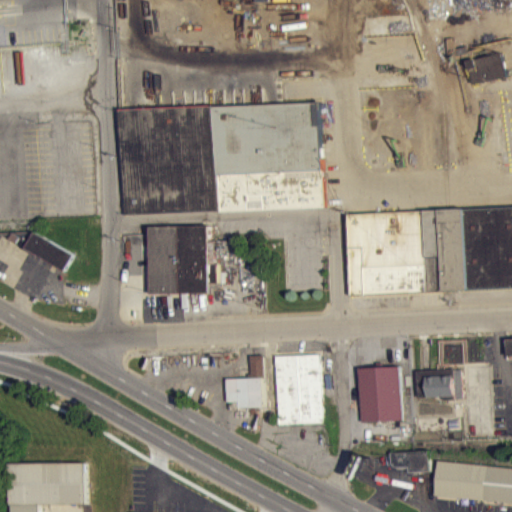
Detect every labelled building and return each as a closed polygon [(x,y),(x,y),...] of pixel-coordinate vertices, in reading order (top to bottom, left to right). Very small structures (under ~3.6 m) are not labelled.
[(471,66),(475,91),(509,86),(505,61),(471,66)] [(126,222),(326,215),(322,109),(122,116),(126,222)] [(511,215),(350,221),(352,302),(511,295),(511,215)] [(152,301),(212,300),(211,233),(151,234),(152,301)] [(28,258),(70,276),(77,259),(36,241),(28,258)] [(266,362),(253,363),(253,383),(267,383),(266,362)] [(324,429),(322,362),(277,363),(279,431),(324,429)] [(362,375),(364,429),(404,428),(403,374),(362,375)] [(420,378),(420,405),(464,404),(464,377),(420,378)] [(242,415),(266,414),(265,385),(229,386),(230,409),(241,409),(242,415)] [(434,479),(434,458),(395,459),(396,475),(413,474),(413,480),(434,479)] [(511,474),(442,469),(439,504),(511,509),(511,474)] [(13,511),(42,511),(90,511),(90,470),(13,471),(13,511)]
